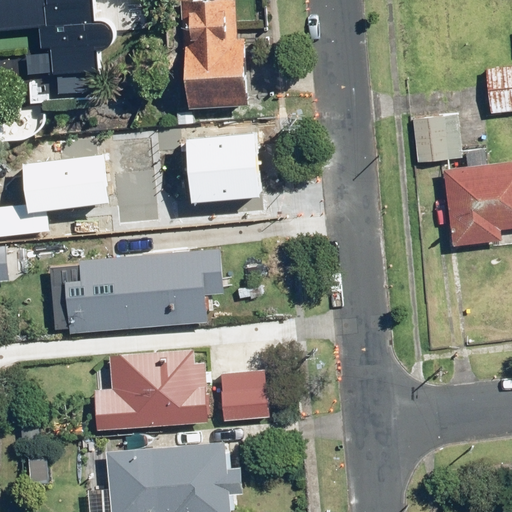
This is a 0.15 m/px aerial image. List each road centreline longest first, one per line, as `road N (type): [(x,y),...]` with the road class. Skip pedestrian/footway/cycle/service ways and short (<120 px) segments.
road 1 (residential): [(337,0),(369,418)]
road 2 (residential): [(511,401),(369,418)]
